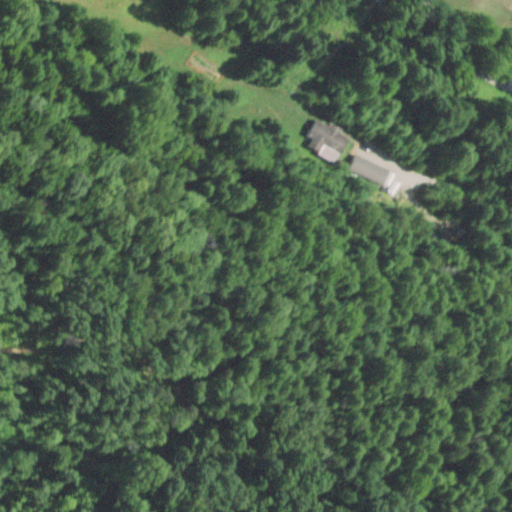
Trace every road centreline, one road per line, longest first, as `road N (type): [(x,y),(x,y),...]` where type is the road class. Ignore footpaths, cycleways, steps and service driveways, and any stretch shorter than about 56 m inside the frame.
road 1 (residential): [(181,0),(211,33),(291,42),(341,34),(380,1)]
road 2 (residential): [(511,79),(378,0)]
